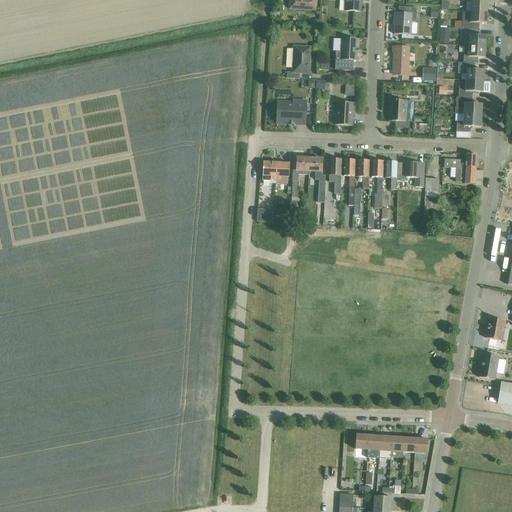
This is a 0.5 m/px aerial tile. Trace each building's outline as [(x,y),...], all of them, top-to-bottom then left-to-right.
[(289,0),(289,10),(315,11),(315,0),(289,0)] [(345,0),(345,12),(360,12),(360,0),(345,0)] [(466,0),(466,2),(471,2),(470,13),(487,14),(487,3),(480,2),(480,0),(466,0)] [(399,7),(398,13),(394,13),(394,21),(395,21),(394,35),(411,36),(411,22),(416,23),(416,8),(399,7)] [(431,9),(430,19),(438,19),(439,9),(431,9)] [(463,12),(462,29),(465,29),(479,30),(479,24),(486,24),(487,14),(470,13),(463,12)] [(464,41),(464,46),(469,47),(485,48),(486,37),(479,36),(479,30),(465,29),(464,41)] [(358,40),(341,39),(341,53),(336,52),(335,71),(353,72),(354,61),(357,61),(358,40)] [(464,46),(463,63),(474,64),(477,64),(478,58),(484,58),(485,48),(469,47),(464,46)] [(287,79),(299,80),(300,74),(309,74),(310,48),(294,47),(292,73),(287,73),(287,79)] [(394,47),(393,69),(394,70),(394,76),(408,76),(409,48),(394,47)] [(458,63),(457,74),(466,75),(466,81),(483,82),(484,71),(474,70),(474,64),(463,63),(463,64),(458,63)] [(435,82),(436,69),(423,69),(422,82),(435,82)] [(330,81),(318,82),(319,90),(330,89),(330,81)] [(459,87),(458,98),(472,99),(473,93),(483,93),(483,82),(466,81),(465,87),(459,87)] [(355,96),(358,84),(349,82),(346,94),(355,96)] [(456,98),(456,109),(464,109),(464,115),(481,116),(482,105),(472,105),(472,99),(458,98),(456,98)] [(414,102),(407,101),(390,100),(389,114),(388,122),(396,122),(396,129),(410,130),(410,123),(405,122),(406,110),(413,110),(414,102)] [(295,124),(306,125),(307,103),(292,102),(292,104),(277,103),(276,123),(287,124),(287,123),(295,123),(295,124)] [(335,126),(352,127),(353,114),(355,114),(355,104),(336,103),(335,126)] [(457,122),(456,133),(470,134),(471,128),(481,128),(481,116),(464,115),(463,122),(457,122)] [(450,169),(463,169),(476,170),(476,155),(466,155),(465,161),(444,160),(444,168),(450,169)] [(293,171),(292,198),(298,198),(298,175),(308,175),(309,172),(309,171),(309,159),(297,158),(296,171),(293,171)] [(309,171),(309,172),(315,173),(315,181),(319,181),(318,203),(325,203),(325,184),(325,176),(321,176),(322,173),(321,173),(322,160),(309,159),(309,171)] [(330,160),(329,184),(333,184),(335,184),(334,207),(340,207),(341,160),(330,160)] [(344,160),(344,177),(350,177),(348,210),(354,211),(354,190),(354,184),(355,161),(344,160)] [(368,193),(368,189),(369,161),(357,161),(357,178),(363,178),(363,193),(368,193)] [(382,195),(382,184),(383,162),(371,162),(371,178),(377,178),(377,195),(375,195),(375,197),(374,209),(382,209),(382,195)] [(271,180),(276,180),(277,164),(263,163),(262,182),(270,182),(271,180)] [(397,182),(397,164),(397,163),(386,163),(385,179),(391,179),(391,190),(396,190),(397,182)] [(407,164),(397,164),(397,182),(407,182),(407,179),(416,179),(415,188),(423,189),(423,175),(424,164),(407,163),(407,164)] [(277,164),(276,180),(281,180),(281,177),(289,178),(290,164),(277,164)] [(463,169),(450,169),(450,178),(456,179),(455,183),(464,183),(464,184),(475,185),(476,170),(463,169)] [(425,198),(438,199),(439,180),(425,179),(425,198)] [(407,204),(399,204),(399,221),(406,221),(407,204)] [(259,207),(259,221),(274,220),(274,207),(259,207)] [(486,339),(501,341),(505,322),(489,319),(486,339)] [(483,354),(478,378),(494,381),(498,357),(483,354)] [(511,385),(501,383),(497,403),(511,405),(511,385)] [(493,418),(505,421),(506,415),(494,413),(493,418)] [(356,435),(355,450),(367,450),(368,436),(356,435)] [(368,436),(367,450),(378,451),(379,451),(380,437),(379,437),(368,436)] [(379,451),(378,459),(390,460),(390,458),(391,452),(392,438),(380,437),(379,451)] [(391,452),(390,458),(402,459),(402,453),(403,438),(392,438),(391,452)] [(403,438),(402,453),(414,453),(415,439),(403,438)] [(415,439),(414,453),(415,453),(427,454),(427,440),(416,439),(415,439)] [(394,490),(389,489),(389,494),(395,494),(400,495),(401,486),(395,486),(395,483),(390,483),(390,488),(394,489),(394,490)] [(353,484),(352,491),(359,492),(364,492),(364,487),(360,487),(360,484),(353,484)] [(374,497),(373,510),(391,511),(391,498),(374,497)]
